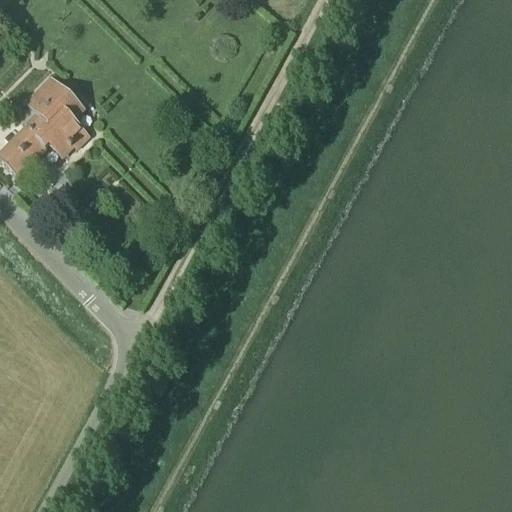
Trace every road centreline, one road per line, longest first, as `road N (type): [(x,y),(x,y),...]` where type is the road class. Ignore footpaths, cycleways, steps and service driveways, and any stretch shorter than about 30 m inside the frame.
road 1 (track): [(126,350),(317,0)]
road 2 (unclassified): [(47,511),(126,350),(107,319),(0,208)]
